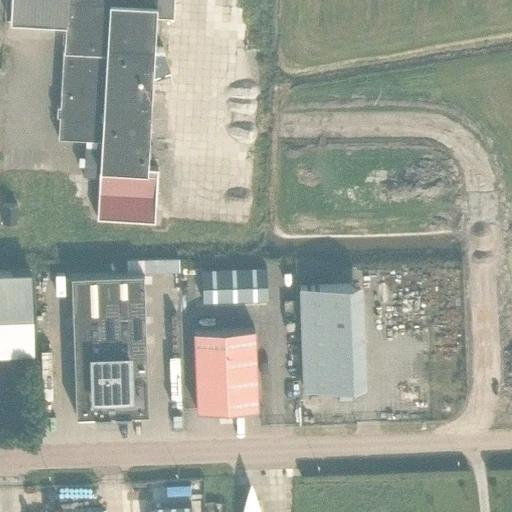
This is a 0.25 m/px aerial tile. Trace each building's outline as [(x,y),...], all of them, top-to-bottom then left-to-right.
[(63,49),(60,106),(57,106),(57,115),(59,115),(58,137),(101,140),(96,217),(154,220),(157,167),(147,167),(156,0),(66,0),(63,49)] [(169,60),(168,36),(157,37),(159,60),(169,60)] [(2,204),(1,222),(16,223),(17,205),(2,204)] [(29,270),(0,270),(0,351),(32,350),(29,270)] [(70,274),(75,415),(148,412),(143,272),(70,274)] [(368,374),(366,274),(355,274),(358,374),(368,374)] [(303,389),(355,387),(351,284),(300,286),(303,389)] [(254,328),(193,330),(196,411),(257,409),(254,328)] [(190,484),(166,485),(166,494),(190,493),(190,484)]
